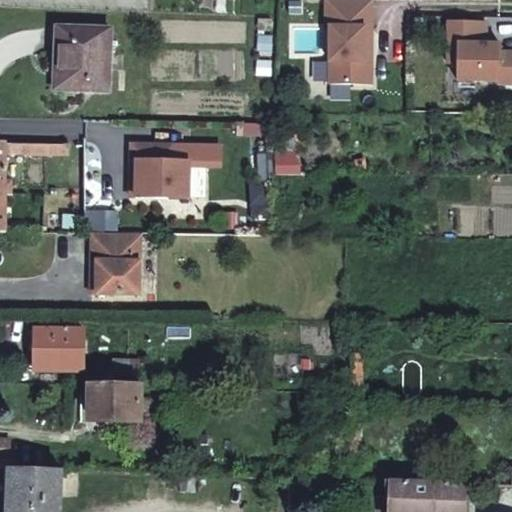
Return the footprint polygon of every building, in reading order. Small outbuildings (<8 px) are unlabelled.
[(374,0),(325,0),(327,86),(376,85),(374,0)] [(511,83),(511,51),(503,51),(503,42),(488,42),(488,23),(449,22),(448,40),(460,40),(459,83),(511,83)] [(111,91),(113,31),(60,30),(58,91),(111,91)] [(0,232),(8,232),(8,220),(8,195),(14,195),(14,182),(9,182),(9,157),(9,144),(0,143),(0,232)] [(33,144),(9,144),(9,157),(33,157),(33,144)] [(73,158),(73,144),(33,144),(33,157),(73,158)] [(176,163),(177,146),(133,145),(132,162),(138,163),(137,198),(190,199),(190,163),(176,163)] [(34,233),(33,220),(8,220),(8,232),(34,233)] [(143,294),(143,234),(95,233),(94,255),(100,255),(99,294),(143,294)] [(83,368),(84,330),(37,328),(37,368),(83,368)] [(143,357),(129,358),(130,382),(141,382),(143,382),(143,357)] [(130,382),(129,358),(114,358),(114,382),(130,382)] [(141,416),(141,409),(141,396),(141,382),(130,382),(114,382),(90,382),(90,416),(141,416)] [(151,396),(141,396),(141,409),(146,409),(152,409),(151,396)] [(0,465),(10,466),(12,466),(12,437),(0,436),(0,465)] [(59,511),(61,468),(12,466),(10,466),(8,511),(59,511)] [(463,511),(465,481),(393,479),(392,511),(463,511)]
